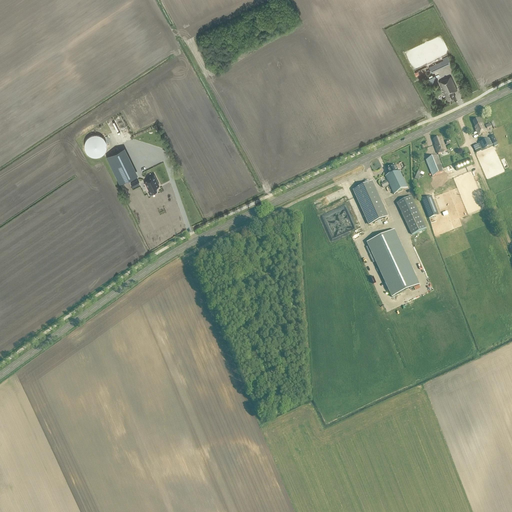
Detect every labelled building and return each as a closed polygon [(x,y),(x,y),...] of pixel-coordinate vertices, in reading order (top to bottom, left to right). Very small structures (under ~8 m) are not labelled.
[(429,67),(431,72),(445,66),(445,65),(449,64),(447,57),(443,59),(443,61),(429,67)] [(431,85),(437,82),(435,76),(428,80),(431,85)] [(452,93),(456,91),(450,77),(438,83),(443,94),(444,94),(447,101),(454,98),(452,93)] [(474,128),(475,131),(478,136),(486,132),(480,119),(473,122),(475,127),(474,128)] [(106,142),(103,138),(99,135),(94,135),(89,137),(86,140),(84,145),(85,150),(88,154),(92,156),(97,157),(101,155),(105,152),(106,147),(106,142)] [(438,154),(446,151),(441,138),(434,140),(437,146),(436,147),(438,154)] [(478,144),(482,151),(493,146),(489,139),(478,144)] [(123,148),(106,156),(119,185),(137,176),(123,148)] [(444,166),(450,164),(447,154),(441,156),(444,166)] [(437,156),(426,161),(432,177),(444,173),(437,156)] [(468,159),(454,165),(456,171),(470,166),(468,159)] [(394,195),(408,189),(399,171),(398,171),(396,166),(392,168),(390,169),(390,168),(386,170),(389,175),(386,177),(394,195)] [(157,192),(155,188),(159,186),(154,175),(148,178),(149,180),(144,182),(150,195),(157,192)] [(373,182),(353,191),(361,209),(369,227),(389,218),(381,200),(373,182)] [(421,200),(429,219),(439,215),(433,200),(434,200),(433,196),(421,200)] [(398,203),(406,220),(413,235),(425,229),(411,197),(398,203)] [(395,231),(367,244),(392,298),(420,285),(395,231)]
